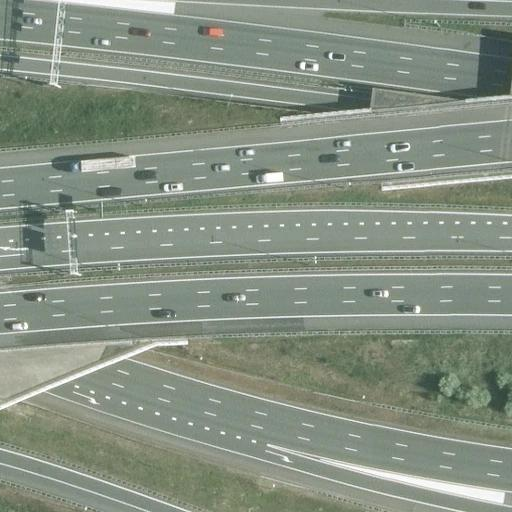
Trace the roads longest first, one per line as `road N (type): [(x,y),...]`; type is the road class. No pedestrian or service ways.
road 1 (motorway): [(511,130),(0,62)]
road 2 (motorway): [(511,83),(0,18)]
road 3 (motorway): [(511,144),(0,191)]
road 4 (motorway): [(0,318),(320,296),(511,297)]
road 5 (motorway): [(511,239),(282,241),(0,257)]
road 6 (motorway): [(0,346),(270,432)]
road 7 (motorway): [(270,432),(511,473)]
road 8 (motorway): [(511,10),(272,0)]
road 9 (motorway): [(270,432),(494,511)]
road 10 (motorway): [(0,457),(160,511)]
